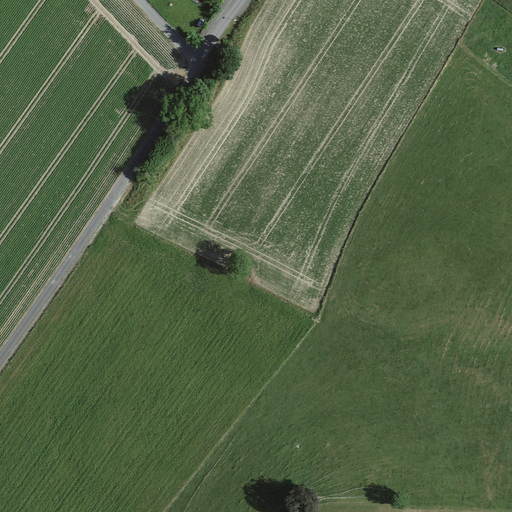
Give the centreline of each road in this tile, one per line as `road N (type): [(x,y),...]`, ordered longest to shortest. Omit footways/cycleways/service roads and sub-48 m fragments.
road 1 (track): [(0,357),(200,64)]
road 2 (residential): [(244,0),(200,64),(140,0)]
